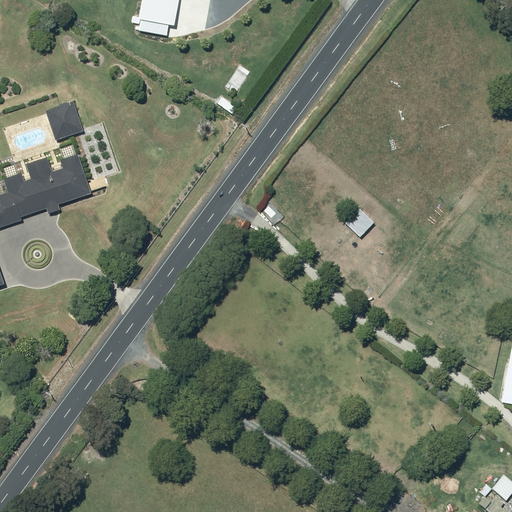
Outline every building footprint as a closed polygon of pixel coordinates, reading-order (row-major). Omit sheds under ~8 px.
[(180,0),(144,0),(139,31),(168,36),(170,25),(176,26),(180,0)] [(79,104),(49,110),(55,138),(85,131),(79,104)] [(30,111),(0,121),(0,142),(3,151),(39,139),(30,111)] [(66,148),(51,153),(54,162),(41,166),(36,152),(11,161),(14,168),(0,172),(0,216),(80,188),(66,148)] [(511,337),(499,335),(490,394),(511,397),(511,337)] [(511,511),(511,497),(488,480),(465,511),(511,511)]
